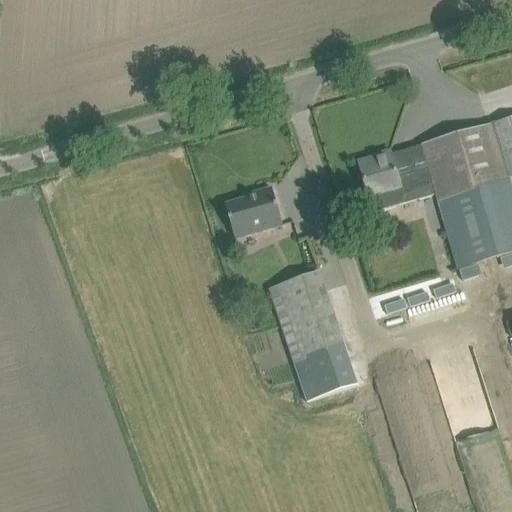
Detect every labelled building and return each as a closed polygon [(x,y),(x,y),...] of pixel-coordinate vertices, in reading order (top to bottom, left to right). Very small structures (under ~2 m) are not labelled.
[(434,187),(437,197),(458,271),(499,259),(502,270),(511,266),(511,120),(423,147),(429,170),(434,187)] [(378,160),(359,165),(369,199),(373,214),(437,197),(434,187),(429,170),(398,179),(392,160),(379,164),(378,160)] [(235,241),(283,227),(272,190),(254,195),(256,199),(226,207),(235,241)] [(294,367),(345,350),(320,275),(269,292),(294,367)] [(386,325),(459,305),(455,291),(382,311),(386,325)]
